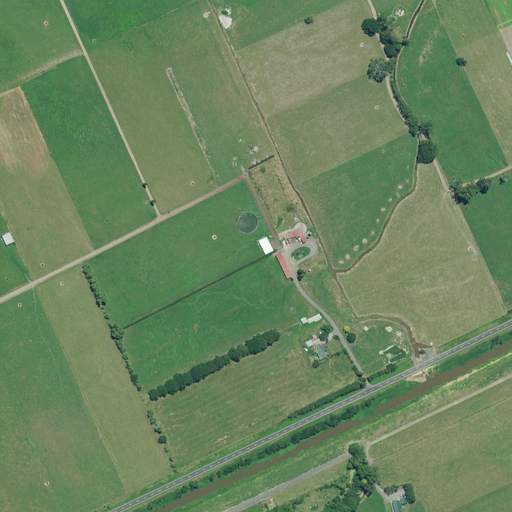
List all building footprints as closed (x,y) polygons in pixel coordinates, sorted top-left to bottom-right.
[(303,237),(301,230),(286,234),(286,235),(283,236),(284,239),(299,236),(301,243),(305,242),(304,237),(303,237)] [(13,242),(9,233),(1,236),(5,245),(13,242)] [(291,277),(280,254),(275,256),(286,279),(291,277)] [(307,347),(313,345),(312,342),(314,341),(313,339),(305,343),(307,347)] [(326,351),(327,346),(317,346),(317,344),(315,344),(315,352),(316,354),(316,353),(320,360),(326,357),(323,351),(326,351)] [(397,511),(401,511),(398,500),(391,502),(392,507),(391,507),(391,511),(397,511)]
